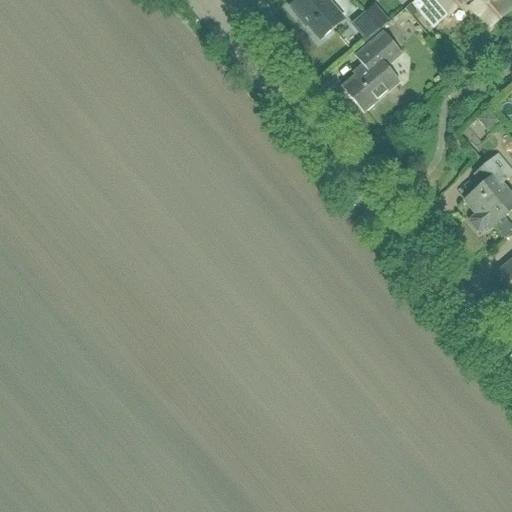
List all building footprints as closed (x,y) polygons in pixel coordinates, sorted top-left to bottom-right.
[(319,41),(343,20),(325,0),(298,0),(289,9),(300,21),(301,20),(319,41)] [(432,32),(459,9),(479,34),(511,6),(511,4),(508,0),(418,0),(410,7),(432,32)] [(363,115),(399,85),(385,69),(401,56),(382,34),(354,57),(364,69),(341,88),(363,115)] [(487,112),(476,122),(485,134),(497,124),(487,112)] [(488,230),(511,209),(511,200),(499,186),(511,175),(511,174),(497,157),(474,177),(483,187),(464,203),(475,216),(470,221),(469,225),(477,233),(481,233),(486,229),(488,230)] [(511,290),(511,236),(511,237),(511,238),(511,260),(497,274),(511,290)]
